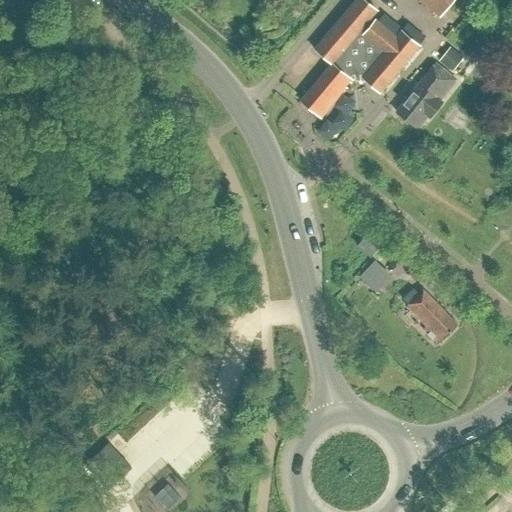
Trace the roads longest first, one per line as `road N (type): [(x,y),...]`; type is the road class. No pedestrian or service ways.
road 1 (primary): [(335,413),(270,160),(208,65),(129,0)]
road 2 (unclassified): [(511,316),(398,224)]
road 3 (primary): [(335,413),(307,429),(293,450),(290,482),(305,511)]
